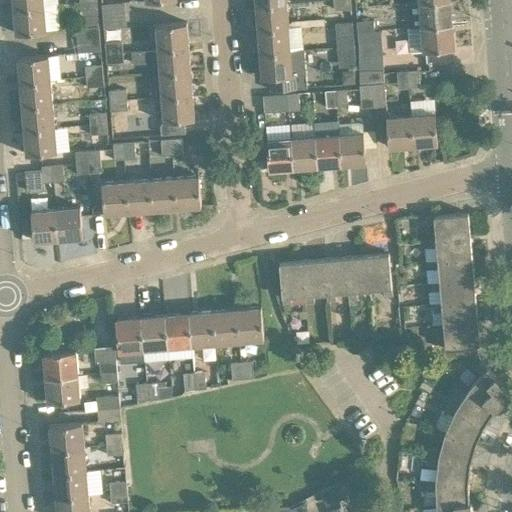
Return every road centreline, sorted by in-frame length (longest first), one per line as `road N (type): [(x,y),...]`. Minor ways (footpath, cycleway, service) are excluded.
road 1 (residential): [(241,236),(511,165)]
road 2 (residential): [(1,300),(241,236)]
road 3 (residential): [(241,236),(221,0)]
road 4 (residential): [(19,511),(1,300)]
road 5 (residential): [(511,137),(500,0)]
